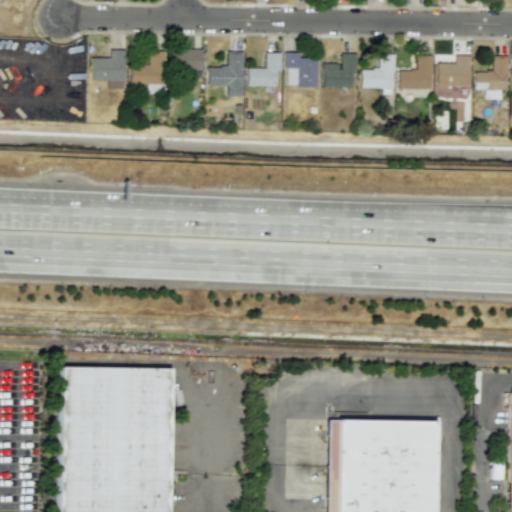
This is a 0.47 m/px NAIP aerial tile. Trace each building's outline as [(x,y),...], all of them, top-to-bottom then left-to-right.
[(199,70),(200,49),(168,48),(168,68),(199,70)] [(89,57),(88,79),(105,80),(104,88),(121,88),(122,50),(107,49),(107,58),(89,57)] [(127,84),(144,84),(144,93),(160,93),(160,51),(146,51),(146,64),(127,64),(127,84)] [(205,66),(205,85),(223,85),(223,95),(240,96),(240,51),(224,51),(224,66),(205,66)] [(244,85),(275,86),(276,52),(263,52),(263,68),(245,68),(244,85)] [(282,86),(314,86),(314,57),(296,57),(296,52),(283,52),(282,86)] [(320,86),(351,87),(352,53),(338,53),(337,63),(320,63),(320,86)] [(358,88),(390,89),(391,54),(376,54),(376,69),(358,68),(358,88)] [(396,69),(396,88),(429,89),(429,55),(414,55),(414,69),(396,69)] [(467,85),(467,55),(452,55),(453,63),(434,63),(434,86),(467,85)] [(59,511),(170,511),(172,369),(61,367),(59,511)] [(321,511),(430,511),(432,421),(323,419),(321,511)]
